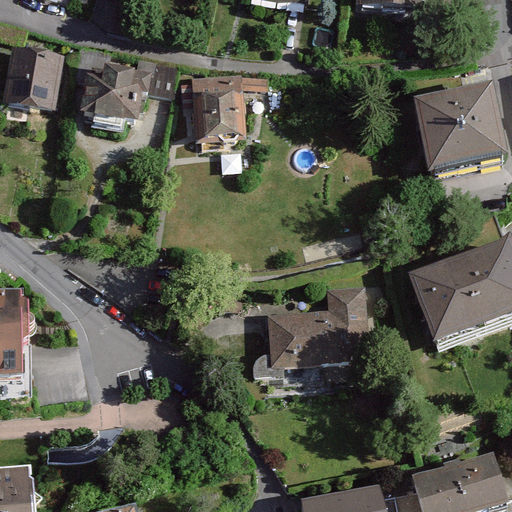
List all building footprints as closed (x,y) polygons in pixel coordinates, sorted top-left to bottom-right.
[(422,30),(440,6),(440,0),(365,0),(364,20),(386,30),(422,30)] [(31,38),(3,31),(0,41),(0,48),(27,55),(31,38)] [(78,99),(90,100),(123,105),(125,88),(157,92),(155,108),(175,111),(180,80),(83,63),(78,99)] [(69,73),(16,64),(6,117),(59,127),(69,73)] [(247,87),(198,90),(199,96),(200,120),(203,165),(235,163),(234,157),(251,156),(247,87)] [(157,92),(125,88),(123,105),(90,100),(86,129),(100,131),(98,142),(127,146),(128,139),(142,140),(145,115),(153,117),(155,108),(157,92)] [(492,94),(416,108),(429,181),(505,167),(492,94)] [(200,120),(199,96),(185,97),(186,121),(200,120)] [(411,282),(436,353),(511,326),(511,247),(511,246),(411,282)] [(352,387),(352,379),(374,378),(370,298),(333,300),(335,325),(274,328),(276,366),(266,369),(262,372),(258,378),(257,384),(257,392),(352,387)] [(27,300),(0,299),(0,384),(24,385),(25,357),(31,357),(32,327),(27,319),(27,300)] [(502,482),(499,471),(417,494),(420,504),(422,511),(510,511),(510,509),(502,482)] [(511,479),(502,482),(510,509),(511,508),(511,479)] [(32,511),(31,483),(0,485),(0,511),(32,511)] [(387,503),(340,511),(388,511),(387,503)]
